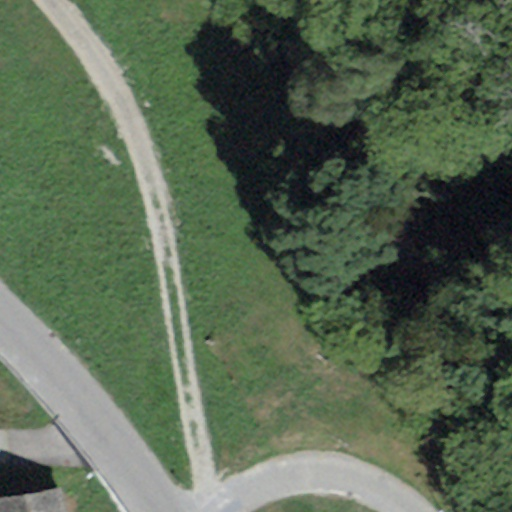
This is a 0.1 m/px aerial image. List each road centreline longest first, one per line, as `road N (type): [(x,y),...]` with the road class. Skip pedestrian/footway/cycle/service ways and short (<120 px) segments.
road 1 (track): [(202,511),(167,243),(150,181),(126,112),(44,0)]
road 2 (tertiary): [(150,511),(67,397),(0,327)]
road 3 (residential): [(222,511),(265,482),(295,474),(364,486),(406,511)]
